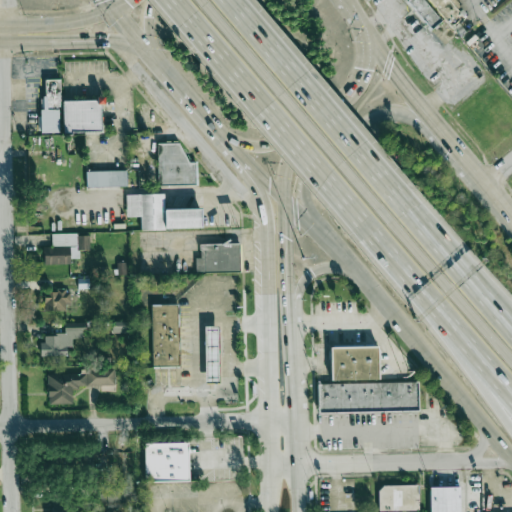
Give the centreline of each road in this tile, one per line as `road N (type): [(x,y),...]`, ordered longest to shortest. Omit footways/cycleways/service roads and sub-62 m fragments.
road 1 (residential): [(0,78),(9,511)]
road 2 (primary): [(220,133),(263,214),(268,511)]
road 3 (primary): [(300,511),(285,171),(299,136)]
road 4 (primary): [(286,199),(511,457)]
road 5 (residential): [(0,428),(295,421)]
road 6 (motorway): [(170,0),(360,224)]
road 7 (motorway): [(201,0),(377,208)]
road 8 (motorway): [(395,194),(230,0)]
road 9 (primary): [(450,142),(407,117),(362,128),(308,189),(325,238)]
road 10 (motorway): [(377,208),(511,362)]
road 11 (residential): [(268,462),(466,461)]
road 12 (secondary): [(0,35),(121,41),(152,54)]
road 13 (primary): [(450,142),(363,28)]
road 14 (motorway): [(433,309),(511,423)]
road 15 (primary): [(299,136),(349,98),(364,61),(363,28)]
